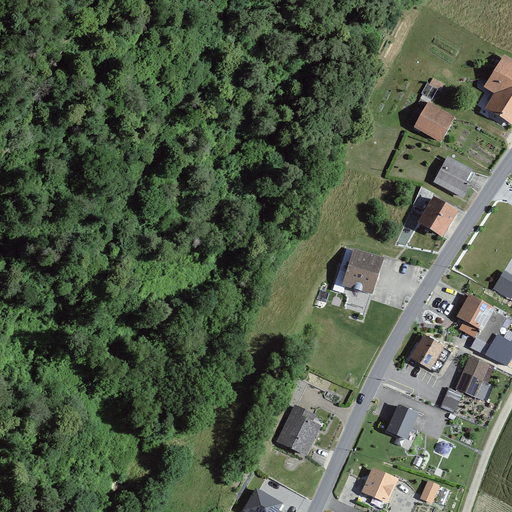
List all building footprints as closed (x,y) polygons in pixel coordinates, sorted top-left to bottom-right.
[(511,58),(505,54),(485,86),(496,93),(486,107),(511,123),(511,58)] [(457,117),(429,101),(415,126),(442,142),(457,117)] [(473,168),(448,156),(435,181),(465,196),(471,183),(467,181),(473,168)] [(461,211),(436,196),(420,222),(445,237),(461,211)] [(386,258),(356,249),(345,284),(376,294),(386,258)] [(511,298),(511,296),(511,273),(505,269),(493,287),(511,298)] [(497,308),(471,294),(459,316),(465,320),(461,327),(477,336),(481,329),(484,331),(497,308)] [(486,355),(510,365),(511,361),(511,339),(496,333),(486,355)] [(447,347),(426,334),(411,359),(432,372),(447,347)] [(475,348),(483,349),(484,342),(476,341),(475,348)] [(483,398),(494,367),(470,359),(459,390),(483,398)] [(448,389),(441,406),(455,412),(462,395),(448,389)] [(318,414),(294,403),(276,442),(307,457),(323,424),(315,421),(318,414)] [(405,446),(418,416),(398,407),(385,437),(405,446)] [(400,478),(374,467),(364,491),(390,502),(400,478)] [(440,485),(428,480),(420,498),(432,503),(440,485)] [(281,511),(279,510),(283,503),(256,486),(242,510),(244,511),(281,511)]
